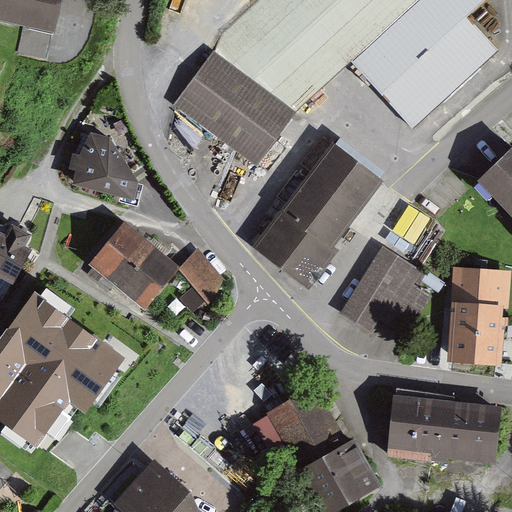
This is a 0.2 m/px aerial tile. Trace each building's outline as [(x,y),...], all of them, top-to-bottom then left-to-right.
[(58,69),(72,0),(0,0),(0,12),(13,15),(12,21),(30,25),(22,62),(58,69)] [(264,0),(224,37),(217,63),(299,122),(306,105),(356,67),(414,130),(506,52),(476,18),(493,0),(264,0)] [(217,63),(184,109),(265,168),(299,122),(217,63)] [(74,189),(139,207),(144,187),(117,130),(99,122),(84,157),(72,154),(67,170),(78,173),(74,189)] [(390,186),(341,147),(260,247),(310,286),(390,186)] [(511,160),(486,185),(511,211),(511,160)] [(94,218),(65,249),(82,265),(110,234),(94,218)] [(10,236),(0,229),(0,295),(13,303),(41,254),(29,247),(37,233),(18,222),(10,236)] [(183,269),(130,230),(100,271),(153,310),(183,269)] [(182,264),(206,297),(228,280),(203,247),(182,264)] [(426,274),(385,250),(347,316),(372,331),(382,313),(414,331),(434,297),(418,288),(426,274)] [(458,301),(454,359),(481,361),(487,271),(452,268),(449,300),(458,301)] [(507,362),(511,294),(511,272),(487,271),(481,361),(507,362)] [(97,326),(42,295),(0,369),(0,373),(54,403),(97,326)] [(291,472),(340,444),(308,387),(268,409),(275,421),(265,427),(291,472)] [(458,397),(398,391),(392,455),(452,461),(458,405),(458,397)] [(504,410),(458,405),(452,461),(498,465),(504,410)] [(340,511),(384,487),(355,435),(340,444),(291,472),(313,511),(340,511)] [(192,492),(156,462),(115,509),(117,511),(174,511),(184,501),(192,492)] [(196,511),(184,501),(174,511),(196,511)]
